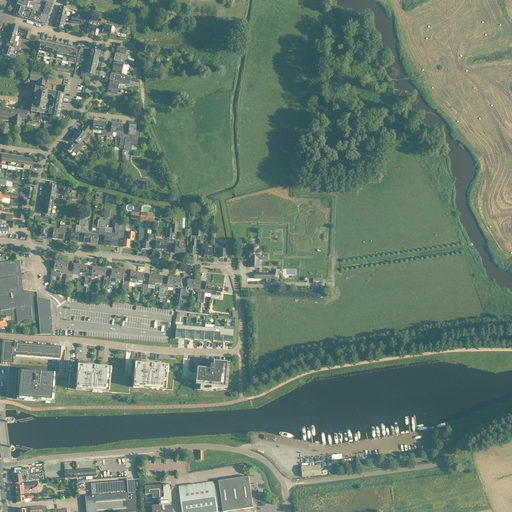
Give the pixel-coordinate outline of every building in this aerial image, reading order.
[(27,0),(18,0),(17,4),(32,11),(33,11),(36,3),(33,2),(27,0)] [(17,4),(13,15),(16,16),(22,18),(39,23),(40,22),(43,15),(42,14),(33,11),(32,11),(17,4)] [(45,6),(42,14),(48,17),(51,8),(45,6)] [(60,6),(58,14),(66,17),(68,8),(66,7),(65,7),(61,6),(60,6)] [(58,14),(55,27),(63,29),(64,27),(66,17),(58,14)] [(48,17),(43,15),(40,22),(45,24),(48,17)] [(81,25),(82,18),(72,16),(71,23),(81,25)] [(100,28),(101,22),(97,21),(94,20),(93,25),(89,24),(87,30),(87,31),(87,33),(94,34),(96,27),(100,28)] [(113,33),(114,32),(115,28),(114,27),(112,27),(112,26),(105,25),(105,23),(101,22),(100,28),(104,29),(103,33),(110,35),(110,33),(111,32),(113,33)] [(12,25),(10,34),(16,36),(17,36),(18,33),(20,27),(13,25),(12,25)] [(20,27),(18,33),(20,34),(21,35),(23,34),(24,35),(23,38),(34,42),(33,45),(37,46),(39,37),(30,34),(31,31),(20,27)] [(14,50),(19,51),(20,47),(16,46),(18,42),(15,41),(16,36),(10,34),(7,43),(6,47),(12,49),(14,50)] [(38,51),(37,56),(44,57),(46,47),(47,43),(45,43),(40,42),(38,51)] [(46,47),(44,57),(50,58),(53,45),(48,44),(47,43),(46,47)] [(53,45),(50,58),(56,60),(59,46),(58,46),(57,46),(53,45)] [(4,46),(2,54),(3,54),(3,55),(11,58),(14,59),(15,55),(13,55),(14,50),(12,49),(6,47),(4,46)] [(59,46),(56,60),(62,61),(65,48),(60,47),(60,46),(59,46)] [(116,51),(116,53),(121,54),(120,58),(131,61),(132,61),(133,59),(128,58),(129,54),(126,53),(127,49),(122,48),(117,47),(117,49),(116,50),(116,51)] [(65,48),(62,61),(68,62),(71,49),(70,49),(65,48)] [(71,49),(68,62),(75,64),(75,60),(78,50),(74,50),(73,49),(72,49),(71,49)] [(99,56),(100,52),(96,51),(92,50),(88,49),(88,51),(90,53),(89,56),(98,58),(98,56),(99,56)] [(114,63),(113,64),(113,65),(113,67),(122,69),(125,70),(126,65),(129,65),(129,63),(131,64),(131,61),(120,58),(119,62),(114,60),(114,63)] [(97,68),(98,64),(85,61),(85,63),(87,64),(87,68),(95,70),(96,68),(97,68)] [(112,71),(111,74),(116,75),(115,78),(130,81),(131,77),(124,75),(121,73),(122,69),(113,67),(112,70),(111,70),(112,71)] [(82,71),(81,76),(82,77),(85,77),(88,78),(90,78),(91,75),(95,76),(96,72),(95,71),(95,70),(87,68),(86,71),(82,71)] [(26,78),(26,82),(29,83),(30,80),(38,82),(39,82),(38,87),(35,87),(34,93),(36,93),(35,98),(34,102),(33,106),(32,106),(30,112),(44,114),(50,115),(50,117),(59,119),(63,95),(65,95),(67,87),(63,86),(61,94),(48,91),(48,89),(44,89),(45,87),(44,87),(45,82),(47,82),(47,80),(48,75),(44,75),(44,73),(34,71),(34,70),(28,69),(26,78)] [(109,83),(108,83),(109,84),(108,86),(118,89),(119,84),(129,85),(130,81),(115,78),(115,81),(110,80),(109,83)] [(108,90),(107,93),(112,94),(111,97),(121,100),(121,99),(122,95),(117,93),(118,89),(108,86),(108,89),(107,90),(108,90)] [(0,119),(13,121),(12,128),(20,128),(21,122),(23,122),(23,119),(27,119),(29,119),(29,117),(30,112),(13,110),(13,109),(11,109),(11,110),(0,108),(0,119)] [(86,124),(83,129),(85,130),(88,133),(90,130),(92,130),(95,131),(98,131),(99,122),(98,122),(98,121),(94,120),(93,123),(93,124),(91,124),(91,123),(91,122),(87,121),(85,123),(86,124)] [(105,127),(105,122),(101,121),(101,122),(99,122),(98,131),(101,131),(102,135),(107,136),(108,128),(105,127)] [(116,133),(117,124),(116,124),(116,123),(111,122),(111,128),(108,128),(107,136),(112,137),(113,133),(116,133)] [(116,133),(116,135),(121,139),(120,144),(119,144),(119,147),(123,149),(124,144),(126,130),(123,129),(123,128),(123,125),(123,124),(119,123),(119,124),(117,124),(116,133)] [(123,149),(123,150),(128,151),(130,151),(131,146),(131,145),(131,144),(132,144),(136,145),(138,131),(136,131),(135,131),(136,125),(132,125),(132,126),(129,125),(129,129),(129,130),(126,130),(123,149)] [(83,133),(78,129),(75,133),(76,133),(75,135),(83,140),(84,138),(88,140),(91,136),(88,133),(85,130),(83,133)] [(83,140),(75,135),(74,136),(74,135),(71,139),(75,142),(74,145),(80,150),(83,146),(81,143),(83,140)] [(72,147),(68,144),(67,146),(66,145),(63,149),(71,155),(73,152),(77,154),(80,150),(74,145),(72,147)] [(0,165),(8,166),(9,159),(10,156),(2,155),(1,159),(0,164),(0,165)] [(15,168),(17,157),(10,156),(9,159),(8,166),(15,168)] [(23,169),(24,162),(25,158),(17,157),(15,168),(23,169)] [(31,170),(33,160),(25,158),(24,162),(23,169),(31,170)] [(48,185),(47,188),(48,188),(47,191),(55,192),(56,186),(59,187),(60,187),(61,184),(59,183),(54,182),(53,185),(49,185),(48,184),(48,185)] [(11,195),(0,192),(0,201),(1,202),(2,198),(10,199),(11,195)] [(44,209),(43,212),(44,212),(43,214),(45,215),(48,215),(51,216),(52,216),(52,219),(56,219),(56,216),(56,215),(55,214),(51,213),(52,210),(44,208),(44,209)] [(141,213),(141,211),(134,210),(134,212),(131,212),(131,219),(140,220),(141,213)] [(0,234),(8,234),(8,229),(8,228),(8,225),(8,224),(2,224),(2,221),(0,220),(0,234)] [(111,233),(110,246),(117,247),(118,238),(118,231),(121,231),(122,223),(119,223),(119,224),(118,230),(115,230),(115,234),(111,233)] [(41,226),(39,237),(46,238),(47,234),(47,233),(50,233),(51,228),(51,226),(51,225),(50,225),(48,224),(46,224),(45,227),(41,226)] [(51,228),(50,233),(53,234),(52,235),(52,238),(58,239),(59,230),(56,230),(56,227),(54,226),(51,226),(51,228)] [(59,230),(58,239),(64,240),(64,238),(64,237),(68,237),(68,236),(69,228),(69,226),(66,226),(65,228),(63,228),(60,227),(59,230)] [(71,238),(71,241),(78,242),(78,237),(78,234),(79,229),(76,229),(75,234),(71,233),(71,236),(71,238)] [(91,235),(90,243),(97,244),(98,239),(98,236),(98,232),(99,230),(96,229),(95,233),(92,232),(91,235)] [(84,238),(83,243),(90,243),(91,235),(92,232),(88,232),(88,230),(85,230),(85,234),(84,234),(84,238)] [(110,246),(111,233),(105,232),(104,237),(103,245),(110,246)] [(124,239),(123,247),(129,248),(130,240),(133,241),(134,233),(125,232),(124,239)] [(142,247),(142,249),(148,250),(149,246),(152,246),(153,246),(154,234),(151,234),(146,234),(146,242),(143,242),(142,247)] [(156,248),(155,249),(166,250),(166,245),(166,243),(164,243),(164,242),(164,241),(163,240),(162,239),(161,239),(156,239),(156,242),(156,244),(156,248)] [(248,256),(248,259),(249,259),(249,260),(250,260),(250,261),(249,261),(249,267),(250,267),(250,268),(258,268),(258,275),(255,275),(254,279),(259,279),(266,279),(266,282),(274,282),(274,279),(279,279),(279,275),(278,275),(278,270),(274,270),(274,265),(261,265),(261,263),(260,263),(260,260),(264,260),(264,254),(261,254),(261,253),(262,253),(262,252),(261,252),(261,250),(258,250),(258,245),(258,239),(251,239),(251,245),(251,249),(251,250),(250,250),(249,256),(248,256)] [(174,243),(174,247),(175,248),(175,249),(175,253),(184,254),(184,249),(185,245),(180,245),(181,244),(181,242),(175,241),(174,241),(174,243)] [(225,258),(225,253),(226,245),(220,245),(220,243),(214,243),(214,253),(219,253),(219,258),(225,258)] [(212,257),(213,245),(208,244),(208,245),(202,244),(201,254),(201,253),(204,253),(204,256),(212,257)] [(0,317),(4,317),(8,316),(10,316),(11,321),(11,322),(16,322),(18,322),(32,321),(33,323),(34,323),(35,333),(35,335),(53,335),(51,315),(52,315),(52,314),(53,313),(53,312),(52,311),(51,310),(50,310),(50,304),(50,300),(37,297),(37,294),(37,292),(28,291),(23,290),(22,280),(21,276),(21,275),(21,272),(20,268),(19,261),(17,261),(12,261),(6,262),(0,262),(0,317)] [(60,270),(61,263),(55,262),(55,263),(51,262),(50,272),(51,272),(55,272),(55,273),(60,274),(60,270)] [(87,287),(89,287),(90,284),(91,284),(91,278),(94,279),(95,277),(98,277),(98,275),(99,268),(93,267),(91,276),(88,275),(88,277),(87,283),(87,284),(87,287)] [(117,280),(117,278),(118,270),(112,269),(110,280),(107,279),(106,286),(109,286),(110,282),(116,283),(117,280)] [(182,288),(183,283),(181,283),(181,279),(175,278),(173,288),(178,289),(178,288),(179,289),(179,288),(180,288),(182,288)] [(192,290),(192,291),(198,292),(197,299),(201,299),(202,292),(202,289),(203,285),(200,285),(200,282),(194,281),(193,288),(192,290)] [(211,294),(211,295),(216,296),(220,296),(221,292),(222,285),(213,283),(212,291),(211,294)] [(0,326),(0,327),(6,326),(6,325),(6,323),(6,322),(6,321),(8,321),(8,316),(4,317),(0,317),(0,326)] [(176,325),(175,339),(176,339),(176,338),(178,338),(178,339),(179,339),(181,339),(181,338),(184,338),(185,338),(186,326),(177,326),(177,325),(176,325)] [(185,338),(185,340),(185,339),(190,339),(191,338),(194,339),(195,327),(187,326),(186,326),(185,338)] [(213,341),(213,342),(214,342),(214,341),(216,342),(217,342),(219,342),(219,341),(223,341),(224,329),(224,327),(218,327),(216,327),(215,327),(215,326),(214,326),(214,328),(214,329),(213,340),(213,341)] [(194,340),(195,340),(197,340),(198,340),(200,340),(200,339),(204,339),(205,328),(204,328),(198,327),(197,327),(196,327),(195,327),(194,339),(194,340)] [(204,339),(203,341),(204,341),(209,341),(209,340),(213,340),(214,329),(205,328),(205,327),(205,328),(204,339)] [(223,341),(222,343),(223,343),(223,342),(226,342),(229,343),(232,343),(233,330),(224,329),(223,341)] [(0,356),(0,360),(1,361),(1,363),(5,363),(10,364),(9,368),(8,368),(7,374),(8,374),(7,399),(54,403),(56,378),(63,379),(63,375),(66,346),(65,346),(61,346),(61,345),(14,342),(2,341),(2,343),(0,343),(0,344),(0,350),(2,351),(1,357),(0,356)] [(205,369),(197,368),(196,376),(195,385),(224,388),(227,363),(213,362),(213,365),(212,366),(210,365),(209,370),(207,370),(205,370),(205,369)] [(69,372),(68,389),(129,394),(130,387),(173,391),(175,374),(167,373),(168,366),(134,363),(133,376),(131,376),(128,376),(124,375),(124,376),(110,375),(111,368),(77,365),(77,373),(69,372)] [(303,477),(322,475),(321,465),(302,467),(303,477)] [(13,472),(11,472),(13,480),(14,480),(15,483),(21,482),(23,482),(28,482),(39,481),(47,480),(46,474),(46,473),(41,474),(41,476),(31,477),(31,478),(28,478),(27,470),(21,470),(21,468),(14,468),(15,470),(14,470),(13,472)] [(76,477),(96,476),(95,469),(76,471),(76,477)] [(214,482),(179,487),(180,492),(182,511),(218,511),(217,508),(220,507),(221,509),(221,510),(223,510),(223,511),(224,511),(249,509),(254,508),(253,506),(260,504),(259,494),(258,491),(257,484),(250,485),(249,477),(219,481),(214,482)] [(38,488),(39,485),(39,481),(28,482),(23,482),(21,482),(15,483),(15,486),(16,495),(21,495),(25,494),(24,491),(34,490),(33,489),(35,489),(36,488),(38,488)] [(127,481),(90,483),(91,488),(91,496),(128,493),(127,481)] [(152,508),(141,510),(141,511),(171,511),(171,485),(168,485),(168,484),(162,485),(153,486),(145,486),(145,495),(152,494),(152,498),(154,498),(158,498),(159,506),(151,506),(152,508)] [(91,496),(85,496),(86,511),(133,511),(136,511),(135,493),(128,493),(91,496)] [(16,497),(17,503),(25,502),(24,499),(29,499),(33,498),(33,494),(23,496),(16,497)]
